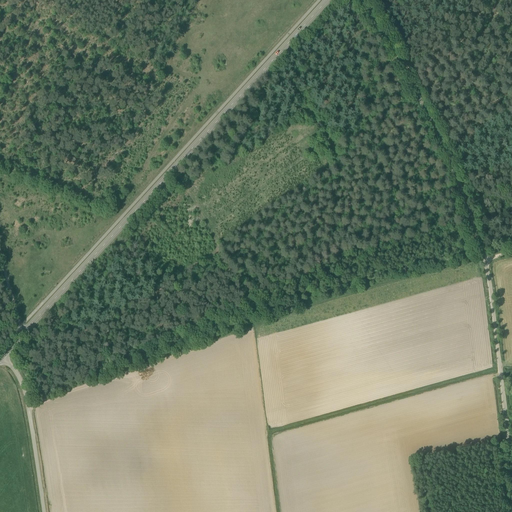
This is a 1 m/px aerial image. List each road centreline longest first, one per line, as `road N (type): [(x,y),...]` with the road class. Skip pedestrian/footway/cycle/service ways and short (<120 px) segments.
road 1 (unclassified): [(511,467),(480,245),(434,129),(357,0)]
road 2 (secondary): [(2,356),(328,0)]
road 3 (track): [(168,174),(239,272),(354,201),(448,157)]
road 4 (track): [(221,256),(126,304),(19,379)]
road 5 (unclassified): [(44,511),(25,392),(2,356)]
road 6 (track): [(511,50),(492,54),(474,43),(453,53),(484,96),(511,103)]
